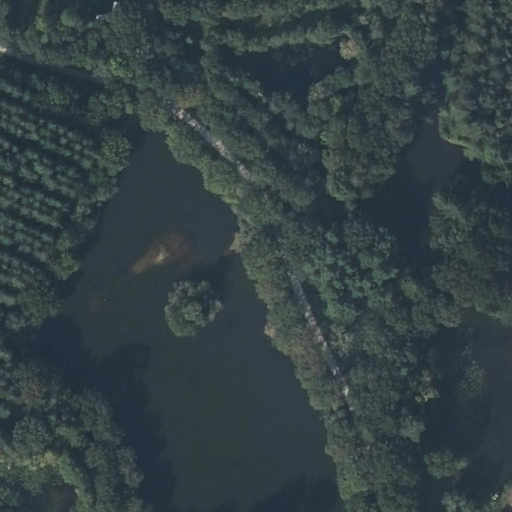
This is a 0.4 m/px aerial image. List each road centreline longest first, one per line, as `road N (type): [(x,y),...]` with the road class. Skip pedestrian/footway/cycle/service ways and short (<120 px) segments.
road 1 (track): [(384,511),(344,376),(248,181),(183,115),(0,48)]
road 2 (track): [(348,389),(477,206)]
